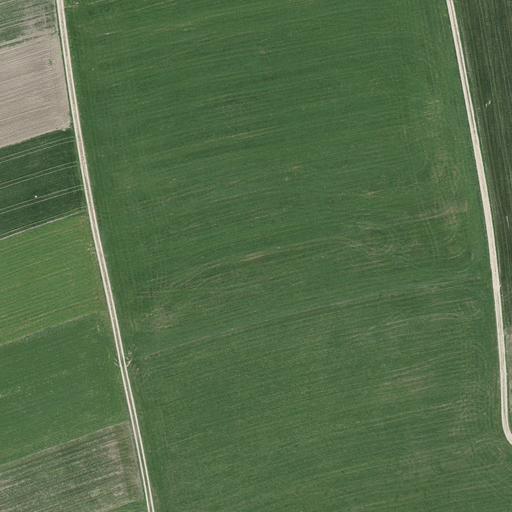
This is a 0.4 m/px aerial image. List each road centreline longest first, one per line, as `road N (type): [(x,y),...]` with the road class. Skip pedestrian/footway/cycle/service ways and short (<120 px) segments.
road 1 (track): [(60,0),(90,202),(154,511)]
road 2 (track): [(448,0),(499,284),(505,428),(511,436)]
